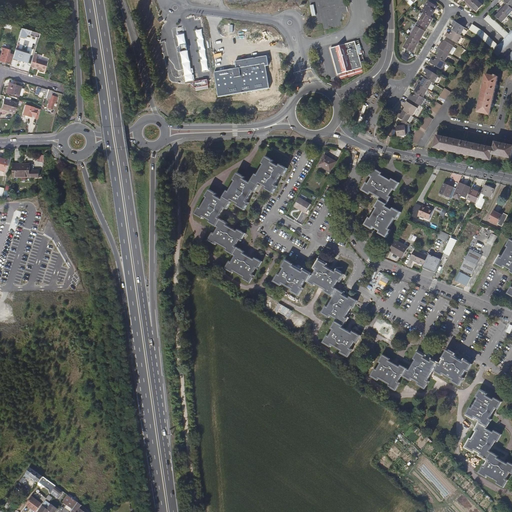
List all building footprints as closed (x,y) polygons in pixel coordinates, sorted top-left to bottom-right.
[(428,0),(422,10),(424,12),(430,16),(437,5),(428,0)] [(482,4),(477,0),(474,0),(468,7),(470,8),(471,6),(473,7),(476,10),(482,4)] [(500,7),(499,8),(507,16),(511,10),(511,9),(510,7),(506,4),(503,7),(502,8),(500,7)] [(501,22),(507,16),(499,8),(497,10),(499,11),(497,13),(494,16),(501,22)] [(426,28),(432,17),(430,16),(424,12),(418,23),(426,28)] [(465,28),(459,24),(455,32),(460,35),(465,28)] [(410,36),(418,41),(424,31),(416,26),(410,36)] [(21,28),(16,44),(22,46),(25,35),(32,36),(31,39),(34,40),(35,37),(38,38),(39,33),(21,28)] [(204,74),(211,73),(202,29),(195,31),(204,74)] [(491,52),(496,57),(511,39),(511,29),(508,34),(503,39),(498,45),(493,50),(491,52)] [(444,36),(450,39),(455,32),(452,30),(449,34),(446,32),(444,36)] [(457,44),(462,36),(460,35),(455,32),(450,39),(457,44)] [(176,35),(178,44),(186,42),(184,34),(176,35)] [(412,52),(418,41),(410,36),(403,47),(412,52)] [(359,40),(355,41),(361,64),(366,63),(359,40)] [(355,41),(331,48),(338,74),(362,68),(361,64),(355,41)] [(440,44),(438,47),(443,51),(448,43),(444,41),(443,43),(442,45),(440,44)] [(443,51),(450,55),(455,46),(448,43),(443,51)] [(13,52),(3,48),(0,57),(0,60),(9,64),(13,52)] [(405,50),(402,57),(408,60),(411,53),(405,50)] [(511,61),(511,50),(502,62),(507,67),(511,61)] [(14,51),(12,59),(26,63),(28,55),(14,51)] [(182,64),(190,62),(188,51),(179,53),(182,64)] [(439,58),(445,62),(450,55),(443,51),(439,58)] [(34,52),(30,66),(40,69),(39,70),(44,71),(47,61),(36,58),(37,53),(34,52)] [(267,55),(235,61),(237,68),(265,63),(266,66),(269,65),(267,55)] [(439,58),(436,56),(434,60),(431,58),(429,62),(434,66),(439,58)] [(442,70),(447,63),(445,62),(439,58),(434,66),(442,70)] [(183,73),(184,76),(192,74),(192,71),(190,66),(190,62),(182,64),(182,67),(183,73)] [(237,68),(215,72),(219,97),(270,88),(266,66),(265,63),(237,68)] [(427,78),(434,83),(439,75),(436,73),(431,70),(427,78)] [(478,111),(490,114),(499,76),(496,75),(496,74),(495,74),(494,75),(486,73),(478,111)] [(185,83),(193,81),(193,78),(192,74),(184,76),(184,79),(185,83)] [(427,78),(424,76),(422,80),(419,78),(416,82),(422,85),(427,78)] [(429,89),(430,90),(434,83),(427,78),(422,85),(429,89)] [(422,85),(416,82),(415,84),(417,86),(415,88),(414,91),(415,92),(418,93),(422,85)] [(198,91),(210,89),(210,88),(211,88),(210,83),(195,86),(196,89),(198,91)] [(18,97),(21,98),(23,89),(20,88),(8,85),(5,94),(17,97),(18,97)] [(418,93),(424,98),(429,89),(422,85),(418,93)] [(440,95),(438,99),(443,102),(451,91),(445,88),(444,89),(440,95)] [(53,91),(47,90),(44,97),(50,99),(51,97),(53,91)] [(407,98),(413,101),(418,93),(415,92),(412,96),(409,95),(407,98)] [(413,101),(421,106),(426,98),(424,98),(418,93),(413,101)] [(51,97),(50,99),(47,107),(52,109),(54,103),(55,103),(57,97),(53,96),(52,97),(51,97)] [(0,110),(14,114),(17,104),(3,100),(0,110)] [(404,107),(403,110),(406,112),(411,104),(406,101),(404,104),(406,105),(404,107)] [(442,105),(436,101),(429,111),(429,112),(434,116),(442,105)] [(406,112),(412,115),(412,116),(417,108),(411,104),(406,112)] [(33,119),(37,120),(40,111),(25,106),(21,115),(30,118),(31,117),(32,118),(32,117),(34,118),(33,119)] [(406,112),(403,110),(401,113),(398,111),(396,115),(402,119),(406,112)] [(406,112),(402,119),(403,119),(407,122),(412,115),(406,112)] [(433,119),(427,115),(422,122),(411,139),(416,143),(433,119)] [(409,123),(407,122),(403,119),(401,123),(404,125),(399,125),(396,126),(397,136),(406,135),(405,130),(409,123)] [(491,159),(492,153),(511,157),(511,154),(511,144),(494,141),(493,147),(437,135),(434,147),(491,159)] [(37,160),(44,162),(45,155),(38,154),(37,160)] [(318,165),(329,172),(335,162),(323,156),(318,165)] [(194,216),(201,220),(203,218),(209,221),(208,224),(215,228),(217,229),(213,235),(211,234),(207,242),(211,244),(213,242),(216,244),(226,250),(229,252),(228,254),(232,256),(234,257),(230,263),(228,262),(224,270),(228,272),(230,270),(232,272),(242,278),(245,279),(244,281),(249,284),(253,277),(251,275),(255,269),(257,270),(261,263),(257,260),(255,262),(252,260),(249,258),(246,257),(242,254),(240,253),(241,251),(236,248),(234,247),(238,241),(240,242),(245,234),(240,232),(239,234),(236,232),(233,230),(230,229),(226,226),(223,225),(224,223),(220,220),(218,219),(221,213),(223,209),(225,206),(227,207),(230,203),(231,201),(237,204),(236,207),(244,211),(246,207),(244,205),(246,202),(248,199),(250,196),(252,192),(254,190),(256,191),(258,186),(259,184),(266,188),(264,190),(272,194),(275,190),(272,189),(274,186),(276,182),(278,179),(280,176),(282,173),(284,174),(286,169),(279,165),(277,167),(271,163),(272,162),(265,157),(262,162),(264,163),(263,166),(257,176),(255,179),(253,178),(251,182),(249,184),(243,180),(244,178),(236,174),(234,178),(236,179),(234,182),(228,192),(226,195),(225,194),(222,199),(221,201),(215,197),(216,195),(208,191),(206,195),(208,196),(206,199),(200,209),(198,212),(196,211),(194,216)] [(13,163),(13,176),(29,177),(29,163),(24,163),(24,164),(20,164),(20,163),(13,163)] [(367,190),(370,192),(374,194),(377,196),(380,198),(379,199),(377,204),(379,205),(377,208),(375,211),(373,214),(371,218),(370,221),(368,220),(365,224),(373,229),(374,227),(381,230),(379,232),(387,237),(389,232),(387,231),(389,228),(395,218),(396,215),(399,216),(401,212),(393,207),(392,209),(385,206),(387,204),(389,199),(387,198),(389,195),(392,189),(394,190),(399,182),(394,179),(393,181),(390,180),(380,174),(377,173),(378,171),(374,168),(369,176),(372,177),(368,183),(366,182),(362,190),(366,192),(367,190)] [(449,197),(454,187),(445,184),(441,193),(449,197)] [(455,193),(453,197),(460,200),(462,196),(466,198),(471,188),(462,184),(457,194),(455,193)] [(481,193),(485,194),(491,197),(494,189),(492,188),(488,186),(485,185),(481,193)] [(479,197),(481,193),(472,189),(470,193),(468,198),(476,202),(479,197)] [(479,197),(476,206),(481,208),(482,206),(485,200),(483,198),(479,197)] [(294,207),(305,213),(310,204),(299,198),(294,207)] [(416,203),(410,215),(417,218),(418,216),(429,220),(433,210),(422,205),(422,206),(416,203)] [(495,210),(490,220),(503,226),(508,215),(504,213),(503,215),(498,213),(499,212),(495,210)] [(477,230),(472,240),(478,242),(482,233),(477,230)] [(437,237),(447,240),(449,233),(439,231),(437,237)] [(450,255),(457,239),(451,236),(444,253),(450,255)] [(396,239),(390,249),(404,257),(409,247),(396,239)] [(511,239),(508,243),(510,244),(508,247),(503,257),(501,260),(499,259),(496,264),(504,268),(505,266),(511,270),(511,272),(511,289),(509,293),(511,295),(511,239)] [(419,262),(425,264),(429,255),(414,248),(411,257),(415,259),(415,260),(419,262)] [(471,249),(461,268),(472,274),(482,255),(471,249)] [(442,259),(430,254),(429,255),(425,264),(424,266),(437,272),(442,259)] [(322,343),(327,346),(328,344),(331,345),(341,351),(344,353),(343,355),(347,358),(351,350),(349,349),(353,342),(355,344),(360,336),(356,334),(354,336),(351,334),(347,331),(344,330),(341,328),(342,326),(345,322),(343,320),(345,317),(347,314),(349,311),(351,308),(352,305),(355,306),(357,301),(350,297),(348,299),(342,295),(339,293),(340,291),(336,289),(334,287),(337,281),(339,283),(344,275),(340,273),(338,275),(335,273),(332,271),(329,269),(325,267),(322,265),(323,263),(319,260),(314,268),(316,269),(312,276),(310,275),(306,272),(304,274),(301,273),(298,270),(295,269),(292,267),(289,265),(290,263),(286,260),(281,268),(283,269),(280,275),(277,274),(273,282),(277,284),(279,282),(282,284),(292,290),(295,292),(293,294),(298,296),(302,289),(300,287),(304,281),(306,282),(311,285),(312,283),(315,284),(321,288),(325,290),(328,292),(327,294),(331,296),(333,297),(327,307),(325,310),(324,309),(321,313),(329,318),(330,316),(336,320),(335,322),(332,326),(335,327),(333,330),(329,337),(327,335),(322,343)] [(391,364),(388,362),(385,361),(386,358),(382,356),(377,363),(379,364),(375,371),(373,370),(369,377),(373,380),(375,378),(377,379),(387,385),(390,387),(389,389),(393,392),(398,384),(395,383),(399,377),(402,378),(406,381),(407,379),(410,380),(417,384),(416,386),(423,391),(426,386),(424,385),(425,382),(430,375),(431,372),(433,374),(438,376),(439,374),(442,376),(452,382),(455,384),(454,386),(458,388),(462,381),(460,380),(464,373),(466,374),(471,367),(466,365),(465,367),(462,365),(459,363),(456,361),(452,359),(449,357),(451,355),(446,352),(442,360),(444,361),(440,367),(438,366),(433,364),(432,366),(429,364),(423,360),(424,358),(416,353),(414,357),(416,359),(414,362),(412,365),(410,368),(408,372),(406,371),(402,368),(400,370),(398,368),(393,366),(391,364)] [(510,467),(507,465),(504,463),(502,462),(501,461),(497,459),(494,457),(496,455),(491,452),(489,451),(491,447),(493,444),(495,441),(497,438),(499,439),(502,435),(494,430),(493,432),(487,428),(488,426),(490,422),(488,421),(490,418),(492,415),(494,412),(496,408),(498,405),(500,406),(503,402),(495,398),(494,400),(488,396),(489,394),(481,389),(479,393),(481,395),(479,398),(473,407),(471,410),(469,409),(466,414),(474,418),(475,416),(482,420),(480,422),(478,426),(480,427),(478,430),(472,440),(470,443),(468,442),(465,446),(473,451),(474,449),(481,453),(479,455),(487,460),(489,461),(485,467),(483,466),(478,474),(482,476),(484,474),(487,476),(497,482),(499,484),(498,486),(502,488),(507,481),(505,480),(509,473),(511,474),(511,464),(510,467)] [(43,477),(31,467),(20,481),(23,483),(29,475),(39,482),(43,477)] [(51,482),(43,477),(39,482),(38,484),(41,486),(42,484),(47,488),(51,482)] [(57,498),(63,491),(56,486),(51,493),(57,498)] [(73,509),(78,502),(68,495),(63,502),(64,502),(65,503),(67,505),(73,509)] [(40,508),(34,504),(37,500),(33,497),(27,504),(37,511),(40,508)] [(55,511),(58,509),(49,502),(46,500),(37,511),(55,511)] [(71,511),(72,511),(79,503),(78,502),(73,509),(72,510),(71,511)] [(85,511),(80,508),(82,505),(79,503),(72,511),(85,511)]
